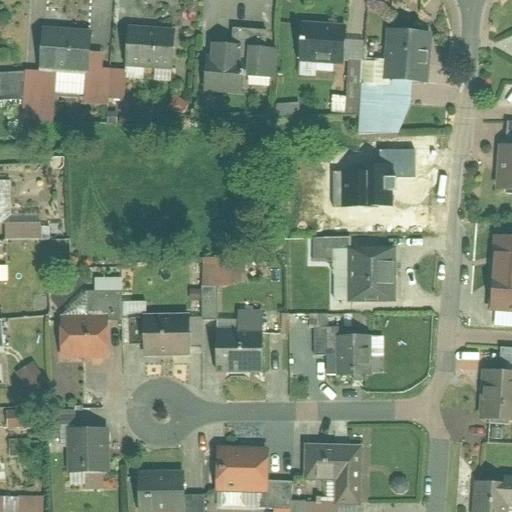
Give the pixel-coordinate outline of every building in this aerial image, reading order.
[(351,27),(307,23),(304,58),(348,62),(351,27)] [(180,32),(130,27),(127,64),(177,69),(180,32)] [(98,33),(43,29),(40,69),(95,73),(98,33)] [(440,33),(396,29),(391,78),(435,83),(440,33)] [(217,60),(208,60),(207,85),(252,88),(253,68),(243,67),(245,44),(218,42),(217,60)] [(254,44),(253,68),(252,88),(275,89),(275,77),(281,78),(283,46),(254,44)] [(501,187),(511,187),(511,143),(509,144),(504,143),(501,187)] [(400,164),(360,164),(361,206),(401,205),(400,164)] [(511,235),(499,235),(493,308),(511,309),(511,235)] [(403,247),(355,247),(355,301),(403,302),(403,247)] [(204,286),(246,286),(246,259),(204,259),(204,286)] [(97,293),(124,291),(123,279),(96,280),(97,293)] [(205,320),(217,320),(217,291),(205,291),(205,320)] [(243,328),(220,328),(220,373),(269,374),(270,310),(244,310),(243,328)] [(199,316),(150,317),(150,357),(200,356),(199,316)] [(115,317),(67,318),(68,357),(116,355),(115,317)] [(377,335),(343,335),(344,376),(377,376),(377,335)] [(29,391),(45,383),(36,364),(19,372),(29,391)] [(482,419),(511,420),(511,370),(505,370),(485,369),(482,419)] [(117,429),(72,429),(73,474),(117,474),(117,429)] [(371,444),(311,443),(310,480),(340,480),(340,505),(370,505),(371,444)] [(275,450),(220,448),(218,490),(273,492),(275,450)] [(190,511),(191,472),(144,472),(143,511),(190,511)] [(511,511),(511,480),(480,478),(476,511),(511,511)]
